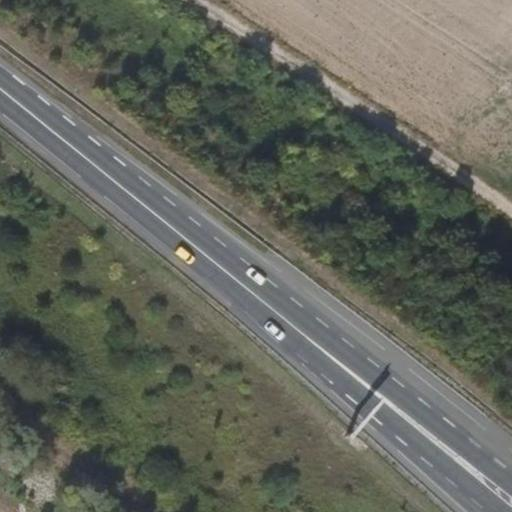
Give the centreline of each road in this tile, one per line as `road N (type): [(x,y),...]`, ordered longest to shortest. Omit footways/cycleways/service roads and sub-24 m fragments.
road 1 (primary): [(0,89),(308,338)]
road 2 (track): [(511,209),(188,0)]
road 3 (primary): [(308,338),(499,511)]
road 4 (primary): [(511,495),(308,338)]
road 5 (track): [(0,399),(144,511)]
